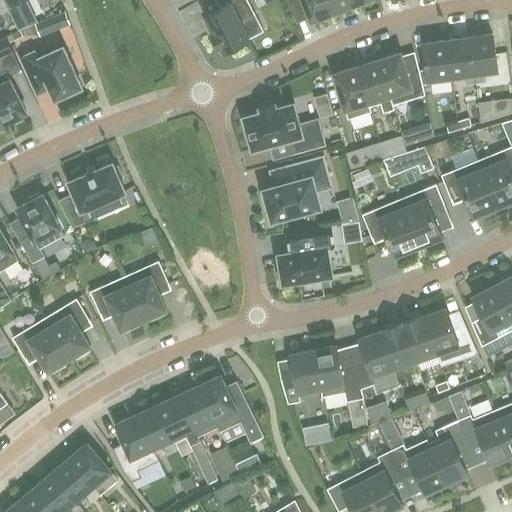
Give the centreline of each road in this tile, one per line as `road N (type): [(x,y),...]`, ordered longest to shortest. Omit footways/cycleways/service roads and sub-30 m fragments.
road 1 (residential): [(205,91),(404,15),(511,2)]
road 2 (residential): [(0,462),(99,382),(165,349),(259,323)]
road 3 (residential): [(259,323),(426,278),(511,232)]
road 4 (residential): [(205,91),(259,323)]
road 5 (residential): [(0,173),(110,121),(205,91)]
